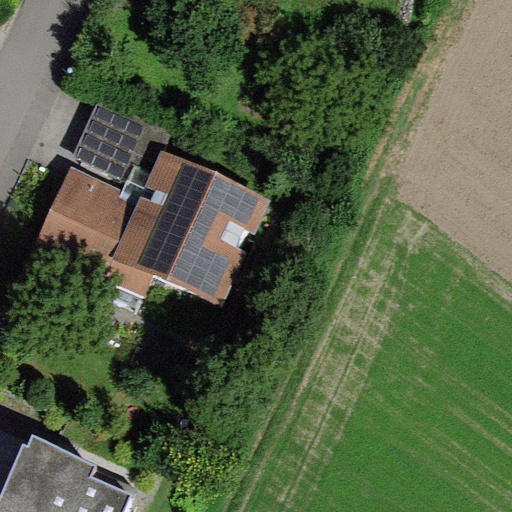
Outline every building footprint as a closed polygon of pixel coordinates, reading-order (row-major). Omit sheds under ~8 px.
[(99,99),(73,157),(126,181),(127,180),(145,188),(162,150),(166,152),(174,133),(99,99)] [(166,152),(162,150),(145,188),(142,193),(138,204),(119,195),(122,190),(72,167),(31,256),(91,283),(95,275),(144,297),(154,275),(222,308),(271,200),(166,152)] [(142,193),(145,188),(127,180),(126,181),(122,190),(119,195),(138,204),(142,193)] [(27,447),(29,443),(0,429),(0,495),(22,445),(27,447)] [(27,447),(22,445),(0,495),(0,511),(122,511),(130,493),(104,481),(90,475),(96,464),(32,434),(29,443),(27,447)]
